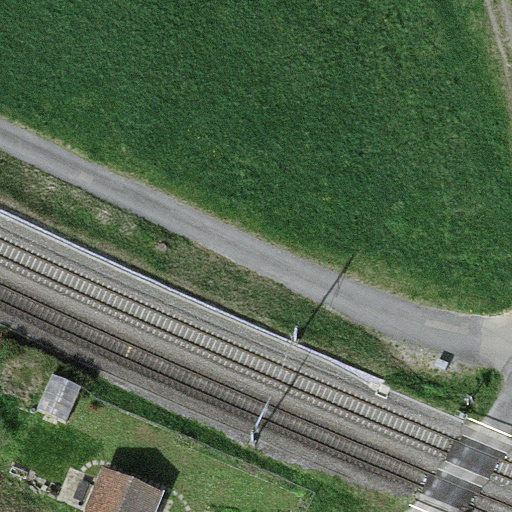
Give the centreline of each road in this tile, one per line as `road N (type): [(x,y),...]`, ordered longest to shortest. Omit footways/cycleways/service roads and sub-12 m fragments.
road 1 (unclassified): [(511,345),(395,317),(0,131)]
road 2 (unclassified): [(511,399),(431,511)]
